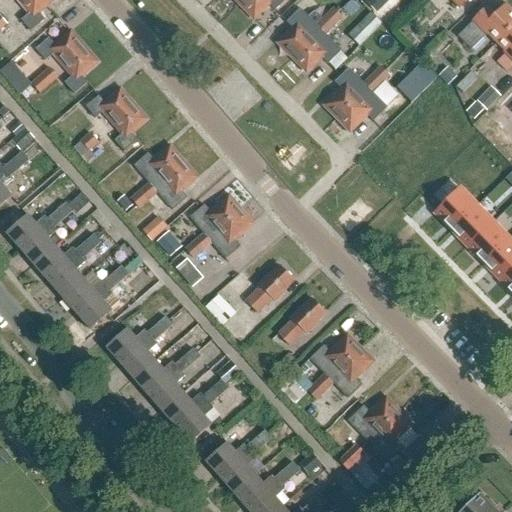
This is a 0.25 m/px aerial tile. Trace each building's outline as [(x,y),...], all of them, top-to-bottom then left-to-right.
[(39,16),(56,0),(0,0),(4,4),(8,0),(14,0),(28,17),(22,23),(31,34),(44,23),(39,16)] [(287,0),(286,0),(246,0),(239,7),(254,21),(268,7),(274,13),(287,0)] [(450,0),(459,9),(467,0),(450,0)] [(497,44),(511,28),(511,13),(506,7),(495,18),(486,9),(458,38),(472,51),(487,35),(497,44)] [(334,28),(342,20),(332,10),(324,18),(334,28)] [(292,60),(320,34),(309,23),(299,12),(286,24),(293,31),(278,46),(292,60)] [(359,48),(381,25),(370,14),(348,37),(359,48)] [(334,28),(324,18),(315,27),(326,37),(334,28)] [(511,28),(497,44),(505,52),(503,54),(511,62),(511,28)] [(83,78),(98,64),(71,33),(55,46),(49,40),(36,52),(46,63),(53,57),(73,79),(65,86),(75,96),(88,85),(83,78)] [(329,43),(320,34),(292,60),(307,74),(321,60),(328,66),(340,54),(329,43)] [(14,60),(2,72),(23,93),(35,82),(14,60)] [(420,102),(439,80),(422,66),(404,87),(420,102)] [(381,87),(389,78),(379,68),(371,77),(381,87)] [(448,87),(457,79),(448,69),(439,77),(448,87)] [(41,96),(58,81),(49,70),(32,85),(41,96)] [(329,115),(335,121),(366,90),(359,83),(347,71),(335,84),(341,91),(324,108),(327,111),(329,115)] [(381,87),(371,77),(363,85),(372,95),(381,87)] [(485,111),(499,97),(490,87),(474,103),(477,105),(478,104),(485,111)] [(376,101),(366,90),(335,121),(340,126),(344,127),(350,133),(366,117),(374,124),(387,112),(376,101)] [(130,135),(146,121),(121,91),(104,104),(99,98),(86,109),(96,120),(103,114),(121,135),(113,141),(123,153),(136,141),(130,135)] [(478,121),(486,112),(485,111),(478,104),(477,105),(470,113),(478,121)] [(20,152),(34,140),(25,130),(11,142),(16,147),(20,152)] [(98,143),(90,134),(81,142),(89,151),(98,143)] [(13,151),(16,147),(11,142),(8,146),(13,151)] [(155,189),(183,164),(170,148),(154,162),(148,155),(136,167),(146,178),(149,182),(155,189)] [(21,155),(12,163),(19,171),(29,163),(21,155)] [(10,179),(19,171),(12,163),(3,171),(7,175),(10,179)] [(196,179),(183,164),(155,189),(158,193),(165,201),(173,211),(186,200),(180,193),(196,179)] [(504,166),(498,172),(505,179),(511,173),(504,166)] [(13,182),(10,179),(7,175),(0,180),(0,209),(12,199),(4,190),(13,182)] [(138,209),(158,193),(155,189),(149,182),(130,199),(138,209)] [(459,190),(434,215),(450,232),(476,207),(459,190)] [(77,199),(85,208),(90,203),(82,194),(77,199)] [(337,218),(351,233),(375,209),(361,195),(337,218)] [(125,213),(133,207),(125,197),(117,203),(125,213)] [(192,218),(201,230),(208,238),(241,209),(237,204),(234,202),(229,198),(211,213),(205,206),(192,218)] [(66,206),(57,214),(64,221),(72,214),(66,206)] [(476,207),(450,232),(467,249),(492,224),(476,207)] [(246,215),(241,209),(208,238),(217,249),(225,259),(239,247),(234,241),(253,225),(248,219),(246,215)] [(55,229),(64,221),(57,214),(48,221),(51,225),(55,229)] [(51,225),(48,221),(45,218),(36,226),(27,217),(7,236),(21,252),(51,225)] [(152,243),(168,229),(158,218),(142,233),(152,243)] [(492,224),(467,249),(483,265),(508,240),(492,224)] [(57,233),(55,229),(51,225),(21,252),(35,268),(56,250),(48,241),(57,233)] [(181,243),(170,231),(159,242),(171,254),(181,243)] [(202,253),(211,245),(204,235),(194,243),(202,253)] [(94,237),(84,245),(91,253),(100,245),(94,237)] [(511,243),(508,240),(483,265),(499,282),(511,269),(511,243)] [(193,261),(202,253),(194,243),(185,251),(193,261)] [(82,261),(91,253),(84,245),(75,253),(79,257),(82,261)] [(79,257),(75,253),(73,250),(63,258),(56,250),(35,268),(49,284),(79,257)] [(85,264),(82,261),(79,257),(49,284),(63,299),(83,281),(76,272),(85,264)] [(204,279),(187,259),(176,269),(192,289),(204,279)] [(284,290),(294,281),(281,267),(271,276),(270,275),(260,284),(262,287),(247,301),(259,313),(274,299),(276,301),(286,291),(284,290)] [(121,269),(112,277),(119,285),(128,278),(121,269)] [(511,269),(499,282),(511,295),(511,269)] [(148,274),(132,288),(142,299),(158,285),(148,274)] [(119,285),(112,277),(103,285),(107,289),(110,293),(119,285)] [(214,307),(228,318),(243,298),(247,301),(253,293),(235,279),(214,307)] [(76,315),(107,289),(103,285),(100,282),(91,290),(83,281),(63,299),(76,315)] [(113,296),(110,293),(107,289),(76,315),(91,332),(112,313),(104,305),(113,296)] [(316,324),(326,314),(313,300),(303,310),(301,308),(291,318),(294,320),(279,334),(291,346),(305,332),(308,334),(317,325),(316,324)] [(165,320),(156,328),(163,335),(172,327),(165,320)] [(196,355),(212,341),(198,327),(180,343),(189,353),(192,351),(196,355)] [(154,343),(163,335),(156,328),(147,335),(150,339),(154,343)] [(121,366),(150,339),(147,335),(144,332),(135,340),(127,332),(106,350),(121,366)] [(329,379),(360,348),(355,343),(351,341),(347,337),(330,354),(324,348),(311,361),(321,371),(329,379)] [(157,346),(154,343),(150,339),(121,366),(134,382),(155,363),(147,355),(157,346)] [(356,380),(373,363),(367,358),(365,353),(360,348),(329,379),(339,389),(349,399),(362,386),(356,380)] [(189,353),(183,359),(191,367),(200,360),(196,355),(192,351),(189,353)] [(148,398),(178,371),(174,366),(172,364),(164,355),(155,363),(134,382),(148,398)] [(182,375),(191,367),(183,359),(174,366),(178,371),(182,375)] [(305,376),(300,370),(295,365),(285,373),(289,377),(277,387),(295,407),(307,396),(296,384),(305,376)] [(305,376),(310,371),(305,365),(300,370),(305,376)] [(185,379),(182,375),(178,371),(148,398),(162,413),(183,395),(176,387),(185,379)] [(316,403),(334,386),(324,376),(306,393),(316,403)] [(219,399),(228,391),(221,383),(212,391),(219,399)] [(219,399),(212,391),(202,399),(207,403),(210,407),(219,399)] [(207,403),(202,399),(200,396),(191,404),(183,395),(162,413),(176,429),(207,403)] [(348,422),(367,442),(400,410),(394,405),(391,404),(386,399),(371,415),(364,408),(348,422)] [(213,410),(210,407),(207,403),(176,429),(190,446),(212,427),(204,418),(213,410)] [(405,416),(400,410),(367,442),(388,463),(403,448),(396,441),(412,425),(407,420),(405,416)] [(265,433),(256,441),(263,449),(272,442),(265,433)] [(416,470),(433,453),(418,438),(401,455),(416,470)] [(254,457),(263,449),(256,441),(247,449),(250,453),(254,457)] [(358,445),(340,463),(348,471),(366,453),(358,445)] [(250,453),(247,449),(244,446),(235,454),(227,446),(206,464),(221,480),(250,453)] [(257,460),(254,457),(250,453),(221,480),(234,496),(256,478),(248,469),(257,460)] [(308,476),(321,465),(311,455),(299,466),(308,476)] [(293,465),(284,473),(291,481),(300,473),(293,465)] [(291,481),(284,473),(275,481),(278,485),(281,489),(291,481)] [(382,507),(396,494),(388,485),(389,485),(381,477),(366,491),(382,507)] [(248,511),(278,485),(275,481),(272,479),(263,487),(256,478),(234,496),(248,511)] [(284,493),(281,489),(278,485),(248,511),(280,511),(283,509),(275,501),(284,493)] [(361,511),(343,491),(331,501),(340,511),(361,511)] [(321,497),(312,505),(317,511),(319,511),(328,505),(321,497)] [(492,511),(479,498),(464,511),(492,511)]
